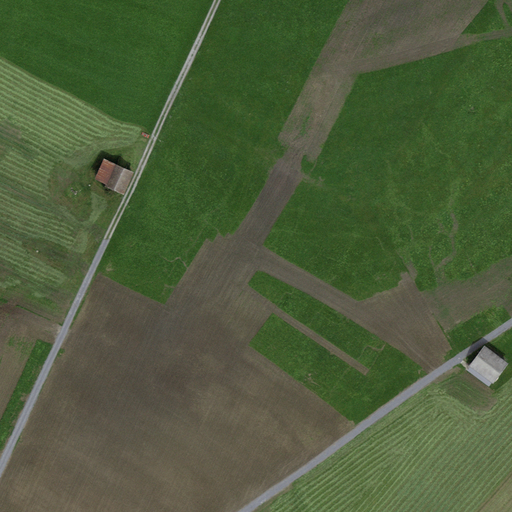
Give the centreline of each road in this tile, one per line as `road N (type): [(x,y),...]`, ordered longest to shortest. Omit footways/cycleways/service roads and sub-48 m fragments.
road 1 (track): [(0,465),(217,0)]
road 2 (track): [(243,511),(511,321)]
